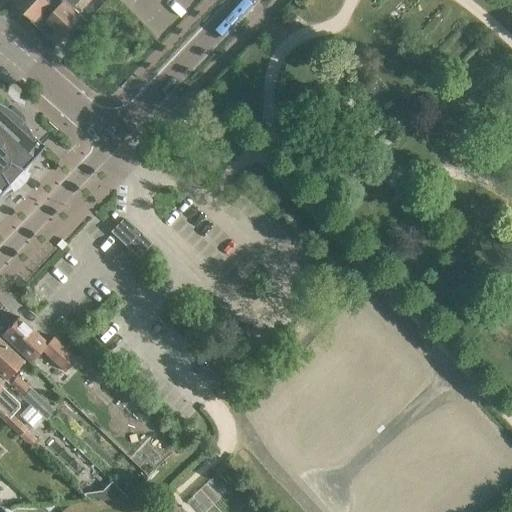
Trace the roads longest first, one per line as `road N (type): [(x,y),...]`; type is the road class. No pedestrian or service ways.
road 1 (secondary): [(113,141),(243,0)]
road 2 (secondary): [(0,257),(113,141)]
road 3 (secondary): [(113,141),(0,43)]
